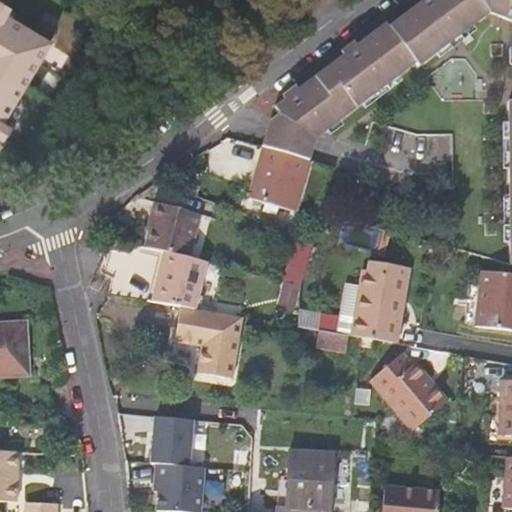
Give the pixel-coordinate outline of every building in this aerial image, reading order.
[(506,265),(511,264),(511,0),(428,0),(421,6),(388,32),(385,28),(361,45),(275,111),(279,118),(269,126),(266,134),(262,147),(311,162),(314,151),(316,143),(415,67),(418,70),(454,42),(454,142),(454,147),(454,250),(506,265)] [(0,134),(6,139),(15,124),(8,120),(54,56),(11,25),(17,18),(3,8),(0,11),(0,134)] [(311,162),(265,148),(253,193),(254,193),(293,205),(298,206),(311,162)] [(293,205),(254,193),(253,193),(251,200),(296,213),(298,206),(293,205)] [(191,212),(158,203),(150,230),(152,231),(147,249),(161,253),(178,258),(191,212)] [(305,272),(308,259),(312,247),(294,241),(291,255),(288,267),(305,272)] [(195,311),(202,264),(178,258),(161,253),(152,303),(158,304),(195,311)] [(361,339),(400,346),(409,271),(370,266),(369,277),(362,276),(361,286),(347,285),(342,321),(299,313),(298,328),(322,333),(323,333),(341,336),(361,339)] [(288,267),(284,283),(301,286),(305,272),(288,267)] [(511,276),(484,273),(477,327),(511,331),(511,276)] [(301,286),(284,283),(278,306),(299,310),(301,286)] [(195,311),(158,304),(153,339),(180,344),(176,372),(217,379),(228,316),(195,311)] [(24,327),(0,327),(0,376),(25,377),(24,327)] [(344,351),(347,337),(323,333),(322,333),(319,347),(344,351)] [(447,403),(433,386),(429,388),(403,357),(373,382),(414,431),(447,403)] [(511,439),(511,385),(505,385),(503,440),(511,439)] [(152,415),(151,462),(193,464),(195,417),(152,415)] [(275,511),(328,511),(333,454),(291,449),(287,506),(276,505),(275,511)] [(10,456),(0,455),(0,505),(8,506),(10,456)] [(193,511),(204,511),(206,466),(156,464),(154,511),(193,511)] [(383,511),(439,511),(441,492),(386,488),(383,511)] [(369,511),(371,500),(357,499),(355,511),(369,511)]
